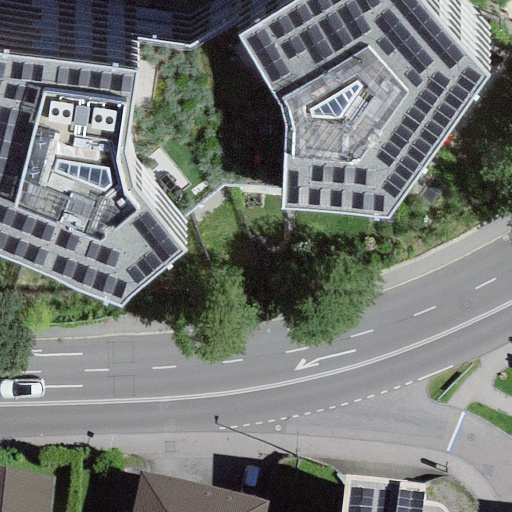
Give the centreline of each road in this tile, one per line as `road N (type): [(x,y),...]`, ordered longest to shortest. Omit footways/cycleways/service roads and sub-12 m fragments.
road 1 (residential): [(171,388),(441,425),(491,454),(511,483)]
road 2 (secondary): [(171,388),(347,356),(409,336),(511,285)]
road 3 (secondary): [(0,399),(171,388)]
